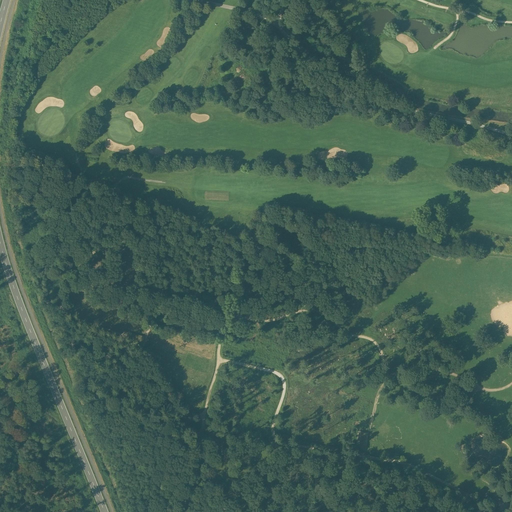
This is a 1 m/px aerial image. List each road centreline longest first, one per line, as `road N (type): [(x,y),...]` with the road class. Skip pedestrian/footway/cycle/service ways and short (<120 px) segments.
road 1 (residential): [(194,0),(275,21),(318,67),(365,93),(511,134)]
road 2 (secondary): [(0,240),(104,511)]
